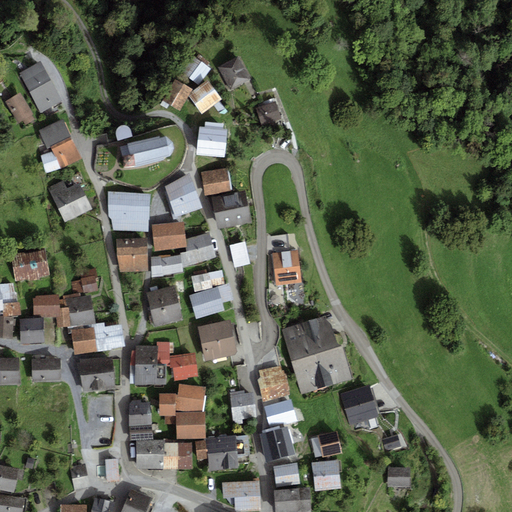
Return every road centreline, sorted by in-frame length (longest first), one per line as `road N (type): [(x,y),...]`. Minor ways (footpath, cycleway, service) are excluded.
road 1 (residential): [(249,355),(271,340),(259,295),(258,166),(289,162),(333,301),(438,459),(451,511)]
road 2 (residential): [(127,346),(97,186),(55,73),(21,47)]
road 3 (residential): [(189,164),(156,193),(143,324),(127,346)]
road 4 (residential): [(189,164),(249,355)]
road 5 (track): [(60,0),(89,39),(112,108),(122,118),(157,113),(179,121)]
road 6 (track): [(421,225),(439,288),(511,364)]
road 7 (residential): [(249,355),(266,511)]
road 8 (residential): [(138,478),(120,439),(127,346)]
